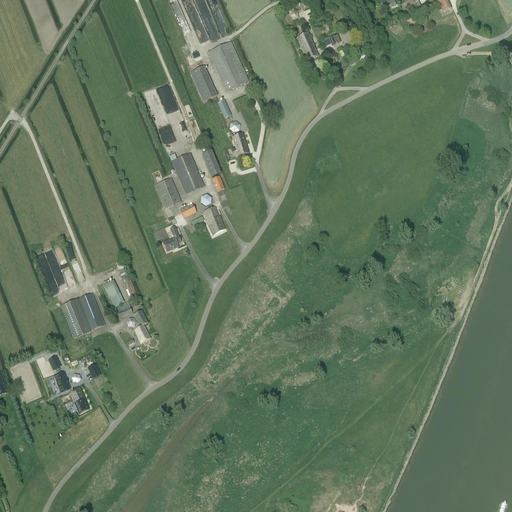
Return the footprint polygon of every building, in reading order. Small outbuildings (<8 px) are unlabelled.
[(423,14),(418,3),(416,0),(409,0),(404,2),(411,19),(423,14)] [(436,0),(442,13),(451,10),(446,0),(436,0)] [(297,14),(298,11),(293,10),(292,12),(290,17),(293,21),(298,19),(297,14)] [(306,62),(318,57),(308,34),(296,39),(306,62)] [(330,42),(326,43),(328,48),(331,46),(332,48),(340,45),(337,39),(330,42)] [(226,93),(249,83),(231,43),(208,53),(226,93)] [(203,103),(217,97),(204,68),(190,74),(203,103)] [(224,120),(231,117),(224,102),(218,105),(224,120)] [(238,157),(248,154),(242,135),(232,138),(238,157)] [(220,174),(211,151),(202,155),(211,178),(220,174)] [(185,195),(204,187),(190,154),(171,162),(185,195)] [(217,193),(224,190),(219,177),(212,180),(217,193)] [(165,210),(181,203),(171,180),(155,186),(165,210)] [(206,196),(201,198),(200,204),(205,208),(211,205),(211,199),(206,196)] [(184,219),(196,213),(192,205),(180,211),(184,219)] [(213,236),(225,230),(215,207),(203,213),(208,226),(213,236)] [(204,221),(202,217),(191,223),(193,227),(204,221)] [(177,245),(181,243),(174,228),(170,230),(174,239),(163,244),(167,253),(178,248),(177,245)] [(125,269),(118,272),(121,279),(123,278),(130,295),(135,293),(125,269)] [(105,326),(92,295),(78,301),(90,332),(105,326)] [(124,303),(120,295),(110,299),(114,308),(124,303)] [(74,339),(90,333),(78,301),(61,307),(74,339)] [(127,303),(120,306),(114,308),(119,319),(132,314),(127,303)] [(134,331),(139,339),(147,334),(143,326),(148,324),(142,312),(133,316),(140,328),(134,331)] [(141,344),(150,340),(147,334),(139,339),(141,344)] [(49,361),(48,361),(53,371),(54,370),(58,369),(59,368),(60,368),(61,367),(60,366),(60,365),(56,357),(55,358),(49,361)] [(89,368),(88,369),(92,379),(93,378),(99,376),(100,375),(96,365),(95,366),(89,368)] [(0,396),(9,393),(1,372),(0,372),(0,396)] [(56,376),(54,377),(61,393),(70,390),(64,373),(56,376)] [(79,376),(74,376),(71,379),(73,383),(77,384),(80,381),(79,376)] [(79,415),(89,410),(80,389),(70,393),(79,415)]
